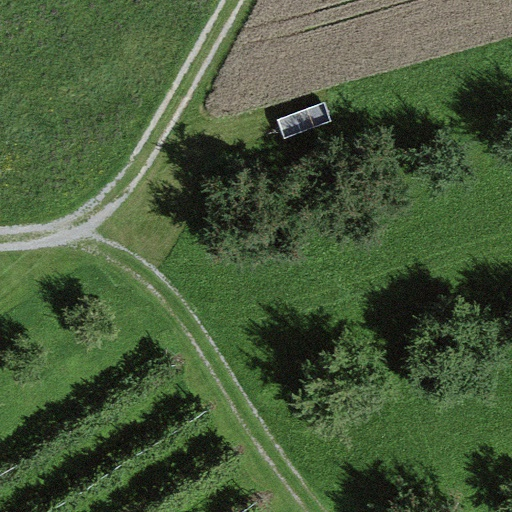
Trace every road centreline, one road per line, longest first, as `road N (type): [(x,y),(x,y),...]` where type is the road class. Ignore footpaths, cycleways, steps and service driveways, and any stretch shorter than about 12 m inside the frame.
road 1 (track): [(51,235),(105,249),(147,275),(185,315),(318,511)]
road 2 (track): [(236,0),(126,185),(51,235),(0,240)]
